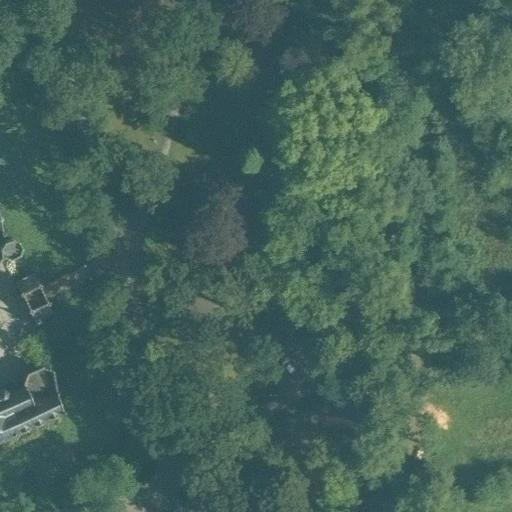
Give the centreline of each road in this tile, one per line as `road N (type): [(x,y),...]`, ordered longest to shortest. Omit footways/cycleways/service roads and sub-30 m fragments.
road 1 (residential): [(178,485),(125,268),(327,369)]
road 2 (residential): [(327,369),(178,485)]
road 3 (residential): [(327,369),(511,331)]
